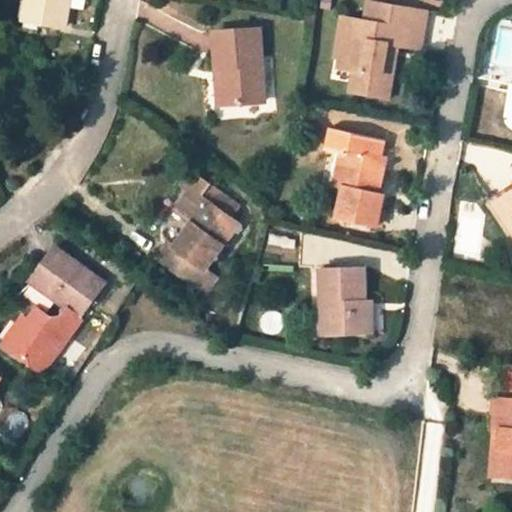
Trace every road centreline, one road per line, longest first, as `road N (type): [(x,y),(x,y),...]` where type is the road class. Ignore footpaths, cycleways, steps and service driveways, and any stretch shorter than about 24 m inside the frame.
road 1 (residential): [(484,0),(458,72),(410,368),(390,387),(362,387),(170,344),(136,347),(76,413),(15,511)]
road 2 (residential): [(122,0),(98,123),(51,188),(0,236)]
